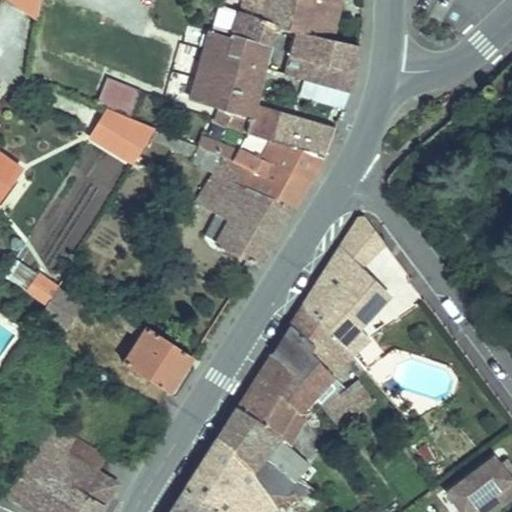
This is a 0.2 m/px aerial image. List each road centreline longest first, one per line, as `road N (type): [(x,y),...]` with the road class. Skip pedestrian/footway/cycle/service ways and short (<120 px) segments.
road 1 (secondary): [(135,511),(346,177)]
road 2 (residential): [(346,177),(402,223),(511,364)]
road 3 (unclassified): [(386,66),(432,69),(457,61),(511,17)]
